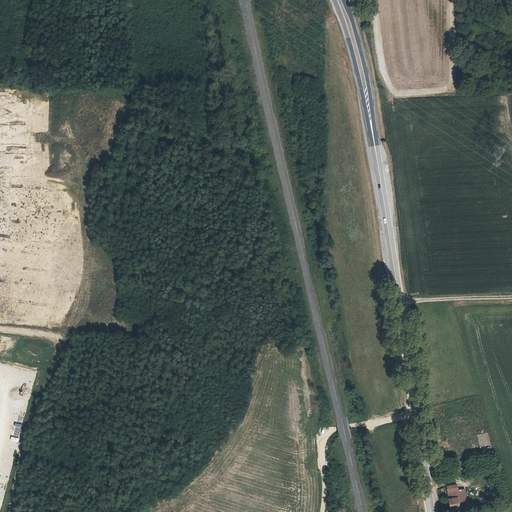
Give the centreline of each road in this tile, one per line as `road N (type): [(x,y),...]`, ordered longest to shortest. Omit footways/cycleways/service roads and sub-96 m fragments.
road 1 (primary): [(366,102),(414,413)]
road 2 (unclassified): [(414,413),(327,434),(322,511)]
